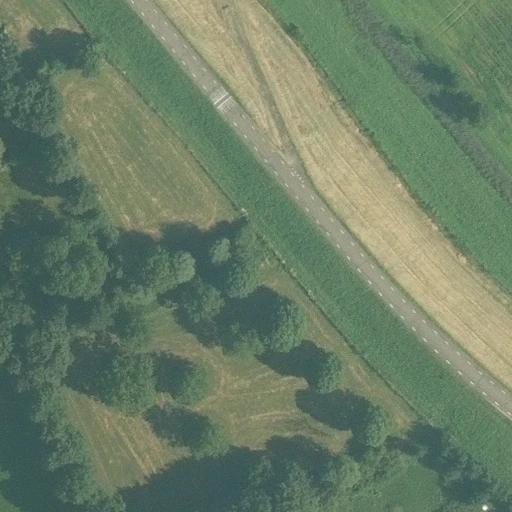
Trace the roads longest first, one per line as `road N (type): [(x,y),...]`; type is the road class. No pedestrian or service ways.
road 1 (tertiary): [(511,406),(368,287),(129,0)]
road 2 (track): [(228,0),(290,155),(290,194)]
